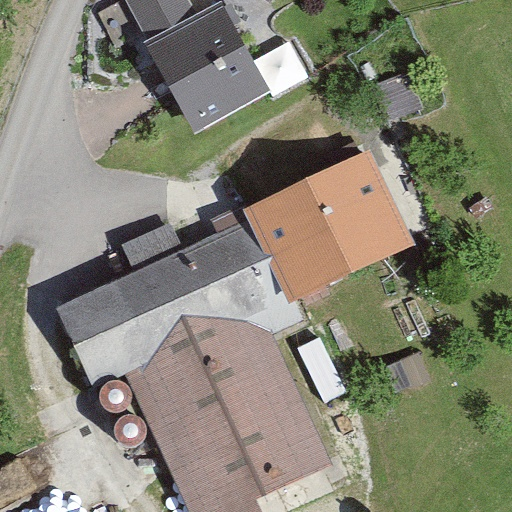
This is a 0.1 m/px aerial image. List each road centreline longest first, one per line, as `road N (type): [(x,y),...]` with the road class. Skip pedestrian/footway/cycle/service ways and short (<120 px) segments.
road 1 (track): [(133,511),(50,397),(28,343),(66,231),(20,175)]
road 2 (unclassified): [(92,0),(0,229)]
